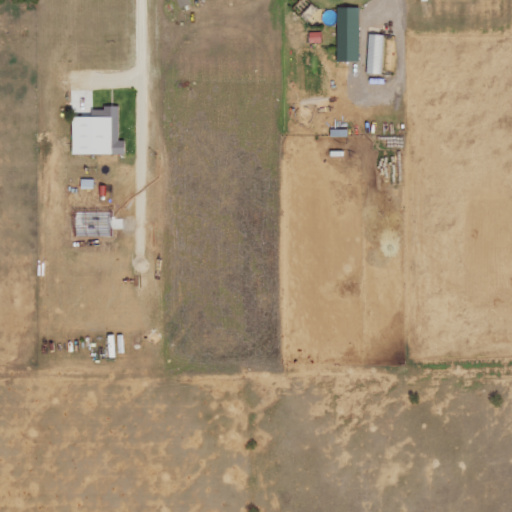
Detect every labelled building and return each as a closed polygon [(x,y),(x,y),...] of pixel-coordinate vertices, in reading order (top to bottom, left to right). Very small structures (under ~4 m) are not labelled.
[(178,0),(181,8),(192,5),(190,0),(178,0)] [(361,7),(339,7),(338,61),(360,61),(361,7)] [(322,31),(311,32),(311,42),(323,42),(322,31)] [(369,73),(383,73),(385,34),(370,33),(369,73)] [(77,154),(128,154),(128,140),(122,141),(121,107),(94,107),(94,116),(76,116),(77,154)]
